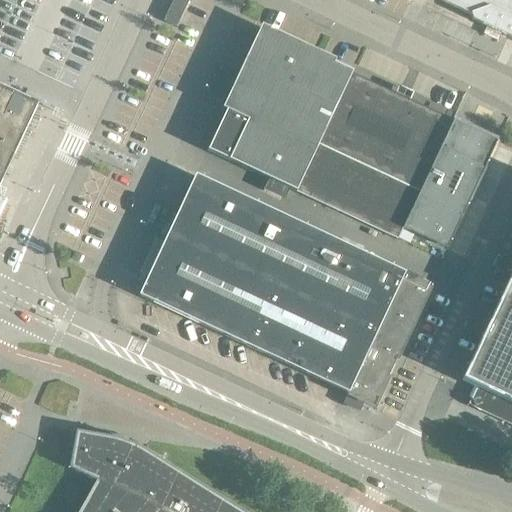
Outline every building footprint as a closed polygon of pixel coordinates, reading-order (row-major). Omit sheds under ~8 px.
[(184,0),(172,0),(163,22),(176,28),(188,2),(184,0)] [(197,0),(194,6),(207,12),(212,0),(197,0)] [(511,0),(432,0),(472,19),(474,24),(511,41),(511,0)] [(316,150),(351,73),(339,68),(330,64),(330,63),(262,32),(260,37),(226,108),(316,150)] [(432,167),(453,121),(352,74),(353,74),(351,73),(316,150),(312,159),(296,193),(397,241),(402,229),(432,167)] [(0,183),(10,161),(9,161),(17,146),(37,103),(16,93),(0,85),(0,183)] [(316,150),(226,108),(226,109),(227,109),(225,112),(218,127),(207,150),(207,151),(273,182),(284,187),(296,193),(312,159),(316,150)] [(488,138),(461,125),(454,121),(453,121),(432,167),(402,229),(414,235),(415,233),(433,242),(432,243),(445,250),(496,141),(488,138)] [(373,408),(430,286),(362,255),(362,256),(337,245),(337,243),(195,176),(183,201),(185,202),(174,225),(172,224),(161,248),(162,249),(151,272),(150,272),(142,289),(139,296),(346,393),(345,395),(347,396),(373,408)] [(511,273),(487,326),(488,327),(480,345),(478,344),(461,381),(475,388),(468,404),(474,408),(511,425),(511,273)] [(152,511),(155,510),(159,511),(241,511),(147,453),(139,448),(131,444),(122,441),(124,437),(123,437),(121,441),(112,438),(75,431),(69,469),(100,484),(90,505),(84,511),(152,511)]
